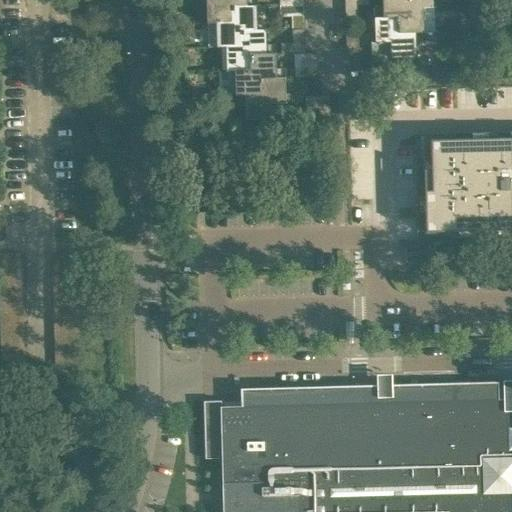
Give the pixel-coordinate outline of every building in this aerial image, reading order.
[(206,0),(207,24),(216,24),(216,23),(232,23),(232,7),(248,7),(248,6),(247,0),(206,0)] [(382,0),(383,17),(383,18),(399,17),(399,33),(416,33),(416,34),(425,33),(424,9),(424,8),(407,8),(407,0),(382,0)] [(407,0),(407,8),(424,8),(424,9),(433,8),(432,0),(407,0)] [(258,30),(257,6),(248,6),(248,7),(232,7),(232,23),(216,23),(216,24),(207,24),(208,48),(217,48),(226,48),(226,47),(242,46),(241,32),(258,31),(258,30)] [(345,6),(345,19),(358,19),(357,6),(345,6)] [(291,17),(292,30),(304,30),(304,17),(291,17)] [(383,18),(383,17),(374,17),(375,42),(370,42),(371,63),(392,62),(392,58),(417,58),(416,34),(416,33),(399,33),(399,17),(383,18)] [(226,73),(235,72),(252,71),(251,55),(267,55),(267,54),(267,30),(258,30),(258,31),(241,32),(242,46),(226,47),(226,48),(226,73)] [(304,30),(292,30),(292,43),(305,42),(304,30)] [(346,36),(346,49),(359,48),(358,36),(346,36)] [(305,54),(305,66),(318,66),(317,53),(305,54)] [(236,97),(245,96),(261,95),(261,80),(277,79),(277,78),(276,54),(267,54),(267,55),(251,55),(252,71),(235,72),(236,97)] [(454,70),(442,70),(443,84),(454,84),(454,70)] [(245,96),(246,121),(272,120),(271,104),(287,104),(286,78),(277,78),(277,79),(261,80),(261,95),(245,96)] [(319,109),(318,97),(306,97),(306,109),(319,109)] [(511,138),(433,140),(434,190),(426,190),(428,233),(511,230),(511,138)] [(52,253),(52,265),(76,264),(76,253),(52,253)] [(0,254),(0,266),(22,266),(22,254),(0,254)] [(52,265),(53,277),(76,276),(76,264),(52,265)] [(0,266),(0,278),(22,278),(22,266),(0,266)] [(53,277),(53,289),(77,288),(76,276),(53,277)] [(0,278),(0,290),(23,290),(22,278),(0,278)] [(53,289),(53,301),(77,300),(77,288),(53,289)] [(0,290),(0,302),(23,302),(23,290),(0,290)] [(53,301),(54,312),(77,312),(77,300),(53,301)] [(0,302),(0,314),(23,314),(23,302),(0,302)] [(54,312),(54,324),(77,324),(77,312),(54,312)] [(0,314),(0,315),(0,326),(24,326),(23,314),(0,314)] [(54,324),(54,336),(78,336),(77,324),(54,324)] [(0,326),(1,338),(24,338),(24,326),(0,326)] [(54,336),(55,348),(78,348),(78,336),(54,336)] [(1,338),(1,350),(24,350),(24,338),(1,338)] [(55,348),(55,360),(78,359),(78,348),(55,348)] [(24,350),(1,350),(1,362),(25,362),(24,350)] [(78,359),(55,360),(55,372),(79,371),(78,359)] [(1,373),(2,384),(16,384),(16,372),(1,373)] [(380,386),(241,389),(241,407),(222,407),(221,401),(204,402),(205,459),(222,459),(223,511),(511,511),(511,398),(511,399),(500,399),(499,382),(380,386)]
